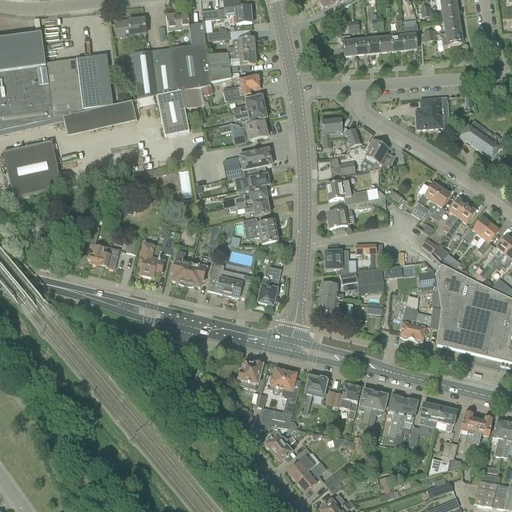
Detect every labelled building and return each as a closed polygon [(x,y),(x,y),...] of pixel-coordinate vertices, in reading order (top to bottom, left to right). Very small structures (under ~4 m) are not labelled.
[(318,0),(323,10),(337,3),(339,2),(342,0),(318,0)] [(455,3),(454,0),(440,0),(442,12),(456,10),(456,9),(456,7),(456,4),(455,3)] [(251,25),(250,9),(236,10),(235,2),(223,3),(224,11),(224,18),(235,17),(236,27),(251,25)] [(458,22),(456,10),(442,12),(443,24),(458,22)] [(218,12),(201,14),(202,23),(219,22),(225,21),(224,18),(224,11),(218,12)] [(189,31),(187,16),(165,19),(167,35),(189,32),(189,31)] [(58,21),(44,22),(45,34),(59,33),(58,21)] [(146,42),(143,22),(115,25),(117,40),(139,37),(140,43),(146,42)] [(459,34),(458,22),(443,24),(445,36),(459,34)] [(413,30),(402,31),(402,33),(404,53),(416,52),(415,40),(418,40),(417,27),(414,27),(413,30)] [(189,32),(191,49),(169,52),(175,94),(175,95),(196,91),(201,90),(210,89),(210,86),(207,59),(205,47),(203,30),(189,31),(189,32)] [(404,53),(402,33),(390,34),(390,40),(392,54),(404,53)] [(229,34),(213,35),(206,36),(206,43),(213,42),(230,40),(229,34)] [(459,34),(445,36),(438,37),(439,40),(441,42),(442,49),(447,48),(461,46),(459,34)] [(355,44),(349,44),(349,38),(339,39),(339,45),(342,45),(344,59),(356,58),(355,44)] [(390,40),(379,41),(380,56),(392,54),(390,40)] [(253,41),(243,41),(238,42),(238,43),(232,44),(233,50),(227,50),(227,56),(254,54),(253,41)] [(379,41),(367,42),(368,57),(380,56),(379,41)] [(367,42),(355,44),(356,58),(368,57),(367,42)] [(169,52),(151,54),(132,56),(137,103),(156,98),(175,94),(169,52)] [(227,56),(207,59),(210,86),(231,81),(230,69),(240,68),(255,67),(254,54),(227,56)] [(112,108),(106,58),(75,62),(82,115),(82,112),(112,108)] [(82,115),(75,62),(45,66),(53,122),(62,119),(82,115)] [(256,78),(239,82),(240,88),(222,92),(225,106),(242,102),(243,98),(250,96),(249,92),(258,91),(257,86),(258,86),(256,78)] [(212,89),(210,89),(201,90),(202,98),(213,96),(212,89)] [(175,95),(175,94),(156,98),(164,139),(188,134),(184,111),(199,109),(196,91),(175,95)] [(494,97),(481,98),(481,107),(494,106),(494,97)] [(234,117),(264,110),(261,99),(245,102),(246,108),(231,111),(232,113),(233,113),(234,117)] [(421,113),(415,114),(417,132),(423,131),(423,132),(424,132),(424,131),(437,130),(441,130),(440,116),(446,115),(446,105),(445,100),(439,101),(420,103),(421,113)] [(264,110),(234,117),(235,120),(233,120),(234,123),(249,120),(250,125),(266,121),(264,110)] [(202,121),(200,112),(189,114),(191,123),(202,121)] [(341,130),(341,120),(321,122),(323,152),(331,151),(330,137),(344,136),(349,151),(360,146),(355,131),(348,134),(347,133),(343,130),(341,130)] [(495,136),(494,138),(473,123),(470,128),(468,127),(459,140),(492,163),(501,150),(500,149),(504,143),(495,136)] [(193,134),(202,133),(200,124),(192,126),(193,134)] [(267,140),(263,125),(240,130),(244,145),(267,140)] [(231,133),(230,127),(217,130),(219,136),(231,133)] [(369,152),(365,158),(363,163),(372,168),(369,174),(386,170),(392,161),(384,157),(387,151),(380,147),(379,145),(376,143),(374,143),(373,142),(368,151),(369,152)] [(62,192),(51,144),(2,155),(13,202),(62,192)] [(238,160),(223,163),(227,182),(243,179),(242,173),(253,171),(271,167),(268,152),(238,158),(238,160)] [(355,175),(353,165),(339,167),(340,177),(355,175)] [(166,169),(140,175),(142,182),(168,177),(166,169)] [(254,176),(253,171),(242,173),(243,179),(243,181),(245,192),(269,187),(267,177),(256,179),(256,176),(254,176)] [(348,184),(340,186),(340,185),(326,188),(329,204),(344,201),(350,200),(351,199),(348,184)] [(422,198),(417,205),(410,215),(420,222),(428,212),(423,208),(427,202),(432,205),(441,192),(432,186),(430,190),(423,186),(417,195),(422,198)] [(239,200),(235,201),(236,207),(245,205),(251,204),(252,204),(252,203),(266,201),(264,191),(249,194),(249,193),(238,196),(239,200)] [(432,205),(428,212),(432,215),(430,219),(436,223),(443,212),(441,210),(450,198),(441,192),(432,205)] [(368,203),(367,194),(366,193),(355,195),(356,205),(368,203)] [(235,201),(227,203),(228,208),(228,210),(229,210),(236,209),(236,207),(235,201)] [(245,205),(236,207),(236,209),(237,213),(238,217),(253,213),(255,219),(269,216),(266,201),(252,203),(252,204),(251,204),(252,207),(245,208),(245,205)] [(450,231),(466,208),(458,201),(449,214),(452,217),(444,227),(450,231)] [(345,207),(346,213),(344,213),(326,216),(329,232),(333,231),(333,232),(336,232),(335,231),(347,229),(345,219),(352,218),(351,212),(357,211),(358,212),(374,210),(372,202),(368,203),(356,205),(345,207)] [(17,209),(25,220),(31,214),(23,204),(17,209)] [(466,208),(450,231),(455,234),(462,224),(465,227),(475,214),(466,208)] [(29,224),(38,235),(50,226),(40,215),(29,224)] [(480,239),(490,227),(481,220),(472,233),(470,231),(462,241),(467,246),(475,236),(480,239)] [(255,239),(260,238),(262,247),(277,244),(273,223),(258,226),(257,221),(242,223),(244,230),(253,228),(255,239)] [(234,226),(223,228),(225,235),(232,234),(234,226)] [(426,227),(422,232),(429,237),(433,231),(426,227)] [(490,227),(480,239),(484,243),(476,253),(482,257),(490,247),(488,245),(498,233),(490,227)] [(499,253),(491,263),(487,267),(492,271),(494,270),(496,267),(511,247),(511,243),(506,238),(496,251),(499,253)] [(239,249),(240,241),(232,239),(230,249),(239,249)] [(171,258),(173,249),(174,243),(164,240),(160,254),(152,253),(153,249),(152,249),(152,248),(144,246),(138,269),(140,270),(139,278),(153,281),(155,275),(161,277),(164,264),(163,264),(164,256),(171,258)] [(126,255),(136,257),(139,243),(129,241),(126,255)] [(209,241),(208,248),(216,250),(218,243),(217,243),(209,241)] [(431,256),(436,249),(426,242),(421,249),(431,256)] [(375,247),(355,248),(355,257),(375,256),(376,271),(383,270),(382,256),(382,247),(375,247)] [(436,249),(431,256),(430,257),(439,266),(443,261),(448,255),(437,247),(436,249)] [(511,247),(496,267),(494,270),(499,273),(509,261),(511,264),(511,263),(511,247)] [(116,265),(118,252),(104,249),(103,250),(94,248),(92,258),(88,258),(87,262),(89,266),(98,268),(114,272),(115,265),(116,265)] [(173,249),(171,258),(170,263),(174,264),(172,275),(174,276),(172,284),(186,287),(190,267),(191,263),(184,262),(185,257),(178,256),(179,251),(173,249)] [(210,249),(208,261),(214,262),(217,251),(210,249)] [(339,278),(348,276),(347,254),(325,255),(325,272),(336,272),(337,278),(339,277),(339,278)] [(277,264),(283,266),(285,257),(279,255),(277,264)] [(198,269),(190,267),(186,287),(199,290),(201,282),(203,283),(206,271),(208,263),(200,261),(198,269)] [(443,261),(439,266),(441,268),(453,274),(455,271),(443,261)] [(420,291),(417,291),(418,298),(425,297),(432,295),(438,294),(435,277),(432,274),(424,265),(418,266),(420,275),(417,275),(418,277),(420,291)] [(213,266),(210,279),(207,293),(217,295),(238,301),(242,284),(251,286),(253,280),(223,273),(224,269),(213,266)] [(472,277),(468,281),(479,287),(484,281),(488,276),(492,271),(487,267),(482,273),(478,270),(472,277)] [(384,270),(384,281),(401,279),(400,268),(384,270)] [(453,274),(441,268),(435,277),(438,294),(440,311),(438,333),(436,348),(511,366),(511,302),(505,299),(489,292),(488,291),(479,287),(468,281),(453,274)] [(276,292),(281,272),(269,269),(267,277),(272,278),(269,290),(261,288),(257,305),(272,309),(274,301),(276,301),(278,292),(276,292)] [(383,294),(384,281),(384,270),(383,270),(376,271),(355,275),(348,276),(339,278),(341,288),(342,287),(343,293),(358,291),(359,299),(383,294)] [(486,281),(482,286),(488,291),(491,286),(486,281)] [(321,285),(319,300),(336,302),(342,303),(343,297),(337,296),(338,287),(321,285)] [(401,333),(399,339),(411,342),(416,318),(416,313),(417,311),(418,301),(407,299),(405,309),(404,313),(400,332),(401,333)] [(336,302),(319,300),(317,314),(331,316),(331,321),(345,323),(347,306),(336,304),(336,302)] [(368,306),(367,315),(381,317),(382,308),(378,308),(372,307),(368,306)] [(416,318),(411,342),(422,345),(423,338),(425,338),(427,332),(438,333),(440,311),(432,311),(431,319),(429,318),(424,317),(424,314),(416,313),(416,318)] [(239,383),(238,388),(254,393),(256,387),(257,387),(262,367),(252,365),(251,366),(248,366),(248,365),(242,368),(243,369),(242,372),(240,372),(237,382),(239,383)] [(271,380),(270,386),(271,386),(270,388),(283,391),(281,396),(280,400),(289,402),(288,405),(290,405),(294,406),(295,406),(297,395),(292,393),(294,382),(296,376),(275,371),(272,380),(271,380)] [(308,379),(300,415),(306,417),(311,398),(322,401),(327,384),(325,383),(325,382),(320,380),(319,382),(308,379)] [(335,395),(332,409),(338,410),(349,413),(347,421),(353,422),(355,413),(360,392),(361,390),(344,386),(342,397),(335,395)] [(363,392),(358,413),(364,414),(361,428),(366,429),(369,421),(375,395),(363,392)] [(329,394),(326,407),(332,409),(335,395),(329,394)] [(369,421),(366,429),(373,430),(376,418),(378,418),(381,416),(382,413),(383,414),(387,398),(375,395),(369,421)] [(292,417),(263,411),(266,399),(260,397),(257,410),(262,411),(258,431),(267,433),(272,430),(277,431),(288,432),(289,432),(289,431),(290,426),(290,424),(292,417)] [(388,414),(393,415),(387,439),(395,440),(404,402),(391,398),(388,414)] [(404,402),(395,440),(393,449),(392,450),(399,452),(404,431),(402,431),(404,424),(412,426),(417,405),(404,402)] [(436,425),(440,409),(423,405),(419,421),(420,421),(419,427),(424,429),(425,428),(434,431),(436,425)] [(457,413),(440,409),(436,425),(446,427),(445,434),(451,435),(452,429),(453,429),(457,413)] [(471,446),(478,421),(472,420),(473,417),(464,415),(460,432),(468,434),(467,437),(468,437),(466,445),(471,446)] [(478,421),(471,446),(477,447),(479,440),(480,440),(480,437),(488,439),(492,422),(484,420),(483,423),(478,421)] [(500,460),(508,426),(496,423),(492,440),(497,441),(493,459),(500,460)] [(511,426),(508,426),(500,460),(506,461),(507,461),(511,447),(511,445),(511,444),(511,426)] [(413,430),(408,449),(415,451),(419,431),(413,430)] [(264,447),(264,450),(266,452),(269,452),(272,456),(291,440),(299,433),(296,433),(289,431),(289,432),(288,432),(288,435),(280,441),(276,436),(270,440),(271,441),(264,447)] [(291,440),(272,456),(274,459),(274,462),(276,465),(279,465),(284,461),(287,465),(293,461),(289,458),(293,455),(288,449),(305,435),(299,433),(291,440)] [(346,443),(332,440),(335,451),(346,443)] [(259,441),(255,445),(260,451),(264,447),(259,441)] [(347,443),(344,451),(352,453),(354,445),(353,445),(347,443)] [(447,461),(451,446),(444,445),(441,459),(447,461)] [(451,446),(447,461),(453,462),(457,448),(451,446)] [(298,465),(287,474),(290,479),(290,481),(292,484),(295,484),(295,485),(307,475),(314,469),(306,460),(310,456),(305,451),(294,460),(298,465)] [(432,462),(429,477),(447,473),(448,466),(432,462)] [(314,470),(307,475),(295,485),(304,495),(321,482),(318,479),(320,477),(314,470)] [(341,471),(333,477),(339,485),(347,478),(341,471)] [(478,488),(474,502),(473,508),(497,511),(500,499),(494,498),(497,487),(494,487),(496,479),(481,477),(478,488)] [(327,491),(337,483),(332,478),(322,486),(327,491)] [(382,489),(392,486),(391,478),(378,481),(380,489),(382,489)] [(341,489),(337,483),(327,491),(332,497),(341,489)] [(455,483),(439,488),(442,497),(458,492),(455,483)] [(394,494),(392,486),(382,489),(384,497),(393,494),(394,494)] [(474,502),(478,488),(465,486),(465,490),(469,500),(474,502)] [(497,487),(494,498),(500,499),(506,500),(508,489),(497,487)] [(500,499),(497,511),(503,511),(511,511),(511,489),(508,489),(506,500),(500,499)] [(393,494),(384,497),(380,498),(382,504),(394,501),(393,494)] [(324,509),(319,511),(338,511),(345,506),(338,497),(331,503),(329,500),(323,505),(325,508),(324,509)] [(456,502),(430,511),(452,511),(459,509),(456,502)]
